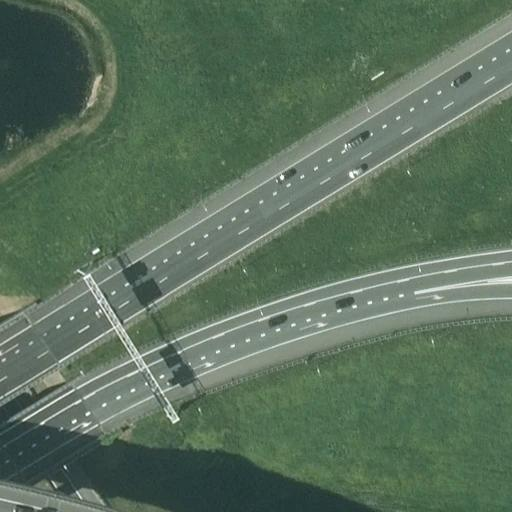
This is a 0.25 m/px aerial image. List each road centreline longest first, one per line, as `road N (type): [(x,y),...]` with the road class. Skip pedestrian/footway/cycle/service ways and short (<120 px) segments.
road 1 (motorway): [(511,56),(0,370)]
road 2 (motorway): [(0,446),(116,379),(221,334),(409,278)]
road 3 (motorway): [(71,511),(0,404)]
